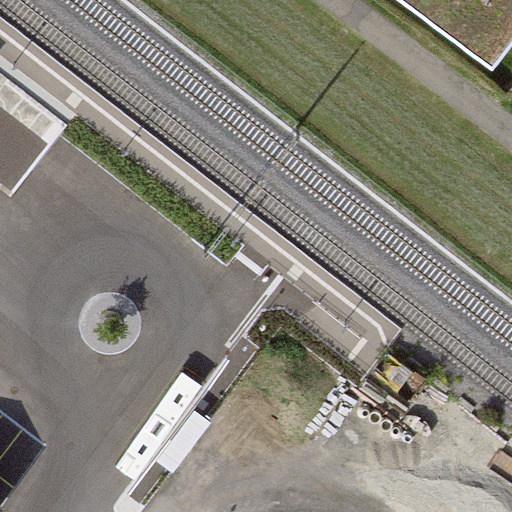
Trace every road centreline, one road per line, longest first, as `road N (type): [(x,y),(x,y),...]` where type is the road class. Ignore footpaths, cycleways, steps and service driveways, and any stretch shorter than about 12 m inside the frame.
road 1 (unclassified): [(102,473),(168,380),(182,328),(154,282),(129,270),(102,268),(56,296)]
road 2 (track): [(511,136),(336,0)]
road 3 (unclassified): [(56,296),(42,348),(102,473)]
